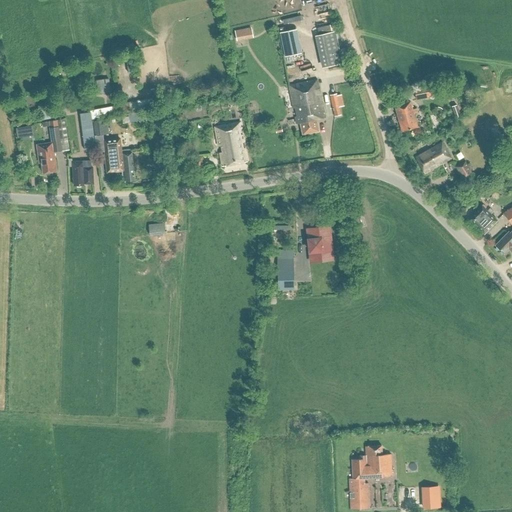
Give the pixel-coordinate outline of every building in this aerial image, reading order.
[(251,28),(234,31),(236,41),(253,38),(251,28)] [(284,57),(300,54),(296,30),(280,33),(284,57)] [(343,63),(335,31),(317,35),(324,67),(343,63)] [(126,57),(128,74),(136,73),(134,56),(126,57)] [(284,64),(287,73),(296,70),(294,61),(284,64)] [(111,93),(110,82),(109,78),(96,80),(98,94),(111,93)] [(317,79),(288,86),(297,124),(300,123),(303,135),(319,131),(316,120),(326,118),(317,79)] [(414,90),(416,100),(431,97),(429,87),(414,90)] [(95,148),(91,119),(162,105),(160,89),(151,90),(152,98),(90,111),(90,113),(80,114),(84,149),(95,148)] [(336,94),(330,95),(335,117),(341,115),(336,94)] [(410,102),(395,106),(402,131),(417,127),(414,114),(417,113),(416,109),(413,110),(410,102)] [(51,118),(48,106),(40,108),(43,120),(51,118)] [(54,151),(61,150),(69,149),(64,119),(49,121),(52,142),(36,144),(39,163),(41,162),(43,173),(57,171),(54,151)] [(93,121),(94,136),(104,134),(103,120),(93,121)] [(240,122),(214,127),(218,146),(221,145),(222,152),(219,153),(222,166),(248,161),(240,122)] [(501,140),(507,160),(511,158),(511,142),(511,138),(501,140)] [(119,139),(103,141),(107,172),(122,171),(123,182),(135,180),(131,151),(121,152),(119,139)] [(451,159),(442,143),(415,158),(424,174),(451,159)] [(90,161),(72,162),(72,158),(68,159),(68,167),(73,167),(74,186),(84,186),(84,185),(94,184),(93,167),(91,168),(90,161)] [(183,160),(185,171),(194,170),(192,158),(183,160)] [(465,161),(456,167),(463,179),(472,175),(465,161)] [(482,206),(469,218),(483,234),(497,221),(482,206)] [(328,227),(311,229),(312,239),(309,240),(310,251),(313,250),(313,255),(331,254),(328,227)] [(511,252),(511,230),(509,233),(509,232),(496,245),(504,253),(509,249),(511,252)] [(277,253),(278,290),(295,288),(294,250),(279,250),(279,253),(277,253)] [(349,478),(351,510),(369,509),(367,476),(391,475),(390,454),(381,454),(381,445),(365,446),(366,455),(358,455),(359,459),(351,459),(352,478),(349,478)] [(438,494),(438,486),(422,487),(423,495),(438,494)]
